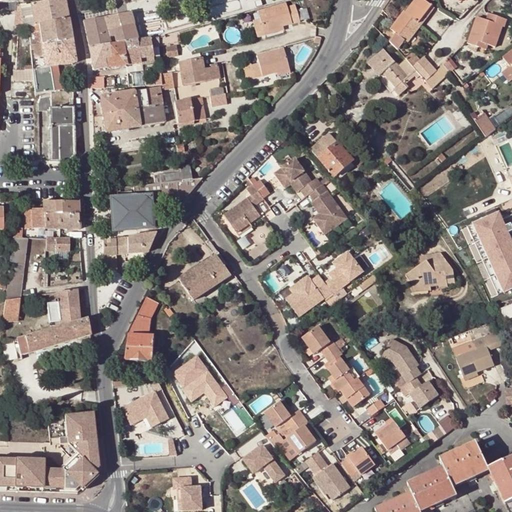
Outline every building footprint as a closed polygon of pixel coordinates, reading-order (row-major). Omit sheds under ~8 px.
[(68,19),(64,0),(54,0),(31,4),(34,25),(39,24),(68,19)] [(419,23),(432,6),(423,0),(415,0),(405,13),(419,23)] [(260,19),(264,31),(283,26),(292,23),(288,9),(286,1),(257,10),(260,19)] [(20,5),(25,27),(29,27),(26,4),(20,5)] [(34,25),(31,4),(26,4),(29,27),(31,26),(34,25)] [(25,27),(20,5),(17,5),(17,12),(15,12),(14,29),(18,29),(25,27)] [(296,7),(288,9),(292,23),(300,21),(296,7)] [(392,28),(391,30),(396,34),(391,42),(399,50),(406,41),(419,23),(405,13),(404,12),(392,28)] [(130,13),(104,18),(106,31),(133,26),(130,13)] [(486,22),(477,19),(468,43),(479,47),(481,43),(488,45),(495,48),(502,27),(504,28),(506,21),(489,15),(486,22)] [(137,40),(133,26),(106,31),(104,18),(83,22),(89,48),(102,46),(123,42),(136,40),(137,40)] [(33,33),(35,45),(71,39),(68,19),(39,24),(40,32),(33,33)] [(265,35),(264,31),(260,19),(253,21),(258,37),(265,35)] [(34,25),(31,26),(33,39),(31,39),(32,46),(35,45),(33,33),(40,32),(39,24),(34,25)] [(283,26),(264,31),(265,35),(284,29),(283,26)] [(179,35),(165,37),(165,36),(164,36),(158,38),(159,44),(160,44),(161,46),(180,43),(179,35)] [(140,63),(153,61),(153,56),(151,47),(158,46),(159,46),(159,44),(158,38),(150,38),(149,37),(137,40),(136,40),(140,63)] [(32,70),(57,67),(75,64),(71,39),(35,45),(32,46),(30,46),(32,66),(32,70)] [(136,40),(123,42),(127,65),(140,63),(136,40)] [(123,42),(102,46),(105,69),(127,65),(123,42)] [(102,46),(89,48),(92,70),(105,69),(102,46)] [(151,47),(153,56),(159,55),(158,46),(151,47)] [(166,47),(167,57),(177,56),(176,46),(166,47)] [(257,55),(259,63),(261,71),(288,65),(284,48),(257,55)] [(416,79),(420,76),(426,83),(427,81),(404,59),(397,65),(383,50),(368,64),(380,77),(383,74),(395,88),(393,90),(399,97),(409,87),(404,82),(408,78),(412,74),(416,79)] [(511,82),(511,81),(511,50),(503,58),(510,66),(502,73),(511,82)] [(415,67),(422,74),(432,65),(425,57),(415,67)] [(209,68),(202,70),(200,59),(178,63),(179,71),(182,86),(219,79),(216,64),(209,65),(209,68)] [(453,71),(457,67),(451,60),(447,64),(453,71)] [(261,71),(259,63),(252,66),(251,63),(243,66),(245,74),(261,71)] [(276,72),(289,68),(288,65),(261,71),(262,76),(276,72)] [(436,74),(438,71),(432,65),(422,74),(428,80),(436,74)] [(34,81),(35,94),(60,90),(57,67),(32,70),(34,81)] [(438,71),(436,74),(441,80),(450,73),(444,67),(438,71)] [(15,81),(34,81),(32,70),(23,70),(16,70),(15,81)] [(245,74),(247,80),(262,76),(261,71),(245,74)] [(162,86),(163,89),(174,88),(172,72),(162,74),(162,79),(162,86)] [(428,80),(427,81),(426,83),(432,89),(441,80),(436,74),(428,80)] [(91,77),(92,88),(109,88),(108,77),(91,77)] [(125,112),(162,106),(159,87),(100,97),(103,115),(125,112)] [(222,87),(210,89),(211,96),(223,94),(222,87)] [(73,99),(72,88),(60,90),(35,94),(35,112),(49,112),(49,161),(68,161),(75,154),(73,107),(70,107),(69,99),(73,99)] [(455,94),(460,101),(463,103),(470,97),(462,88),(455,94)] [(212,104),(226,102),(225,93),(223,94),(211,96),(212,104)] [(177,124),(204,120),(201,97),(176,102),(174,102),(174,104),(177,124)] [(162,106),(125,112),(128,129),(165,122),(162,106)] [(103,115),(105,132),(128,129),(125,112),(103,115)] [(485,114),(478,118),(475,121),(485,137),(496,129),(485,114)] [(366,135),(373,129),(364,117),(357,124),(366,135)] [(335,178),(353,162),(351,159),(329,134),(311,150),(335,178)] [(488,142),(491,148),(505,143),(502,136),(488,142)] [(375,151),(369,143),(355,156),(361,163),(375,151)] [(507,151),(505,143),(491,148),(493,156),(507,151)] [(463,157),(465,162),(476,155),(484,151),(482,147),(474,150),(468,154),(463,157)] [(375,151),(361,163),(363,165),(377,153),(375,151)] [(447,159),(442,152),(437,156),(443,163),(447,159)] [(355,156),(351,159),(353,162),(357,166),(361,163),(355,156)] [(273,176),(282,187),(289,181),(299,194),(301,193),(305,199),(309,196),(321,187),(316,180),(311,184),(293,161),(273,176)] [(180,173),(181,180),(192,179),(189,164),(179,166),(180,173)] [(180,173),(154,176),(155,184),(181,180),(180,173)] [(179,207),(202,178),(192,179),(181,180),(155,184),(134,186),(134,196),(110,198),(112,231),(138,229),(138,228),(152,227),(150,200),(168,198),(179,207)] [(299,194),(289,181),(282,187),(285,191),(290,187),(297,195),(299,194)] [(321,187),(309,196),(315,203),(325,216),(316,223),(326,236),(348,219),(322,186),(321,187)] [(248,200),(254,208),(264,201),(254,187),(247,192),(251,198),(248,200)] [(225,217),(237,235),(250,225),(261,218),(254,208),(248,200),(225,217)] [(60,215),(61,229),(79,229),(79,224),(77,202),(42,201),(42,209),(42,215),(60,215)] [(316,223),(325,216),(315,203),(312,205),(320,216),(313,220),(316,223)] [(25,209),(25,228),(61,229),(60,215),(42,215),(42,209),(25,209)] [(511,264),(511,242),(508,233),(508,232),(492,239),(489,233),(505,226),(499,212),(472,224),(488,258),(503,292),(503,293),(511,288),(511,271),(507,274),(504,268),(511,264)] [(488,258),(472,224),(467,226),(482,261),(488,258)] [(253,229),(250,225),(237,235),(240,238),(253,229)] [(508,232),(508,233),(511,231),(508,225),(505,226),(489,233),(492,239),(508,232)] [(13,238),(22,238),(22,229),(14,229),(13,238)] [(116,240),(117,255),(148,252),(156,233),(127,237),(127,238),(116,240)] [(5,299),(20,297),(27,238),(22,238),(13,238),(12,238),(8,277),(7,282),(6,289),(5,299)] [(47,238),(46,250),(66,251),(66,239),(47,238)] [(116,240),(103,242),(103,256),(117,255),(116,240)] [(403,242),(399,245),(404,252),(408,248),(403,242)] [(401,254),(404,252),(399,245),(396,248),(401,254)] [(333,278),(325,284),(332,293),(333,294),(338,301),(344,297),(339,290),(363,273),(349,252),(337,260),(342,269),(331,276),(333,278)] [(117,255),(103,256),(103,264),(117,262),(117,255)] [(445,287),(445,284),(452,283),(450,273),(439,256),(424,258),(425,262),(419,266),(404,277),(410,285),(411,297),(425,295),(425,292),(428,292),(428,286),(435,285),(436,288),(445,287)] [(230,277),(216,257),(180,281),(195,302),(230,277)] [(503,292),(488,258),(482,261),(497,295),(503,292)] [(334,263),(338,269),(330,274),(331,276),(342,269),(337,260),(334,263)] [(104,272),(117,271),(117,262),(103,264),(104,272)] [(363,291),(377,281),(373,276),(359,286),(363,291)] [(303,292),(289,302),(300,317),(332,293),(325,284),(320,277),(313,282),(309,277),(298,286),(303,292)] [(288,300),(289,302),(303,292),(298,286),(292,290),(295,295),(288,300)] [(56,292),(57,299),(57,302),(59,321),(60,321),(61,326),(80,320),(77,290),(56,292)] [(5,301),(3,322),(18,321),(20,299),(5,301)] [(152,319),(159,304),(148,299),(139,317),(130,335),(126,357),(125,363),(152,363),(154,336),(151,336),(152,319)] [(59,321),(57,302),(55,303),(48,303),(50,322),(56,321),(59,321)] [(511,303),(500,309),(504,319),(511,316),(511,303)] [(91,334),(88,318),(80,320),(61,326),(56,327),(17,338),(20,355),(90,334),(91,334)] [(491,321),(486,323),(490,333),(495,330),(491,321)] [(337,348),(334,344),(332,341),(330,342),(318,326),(302,338),(310,348),(313,353),(314,354),(320,350),(325,357),(337,348)] [(498,337),(495,330),(490,333),(472,340),(475,348),(455,356),(463,378),(477,372),(484,369),(494,365),(488,349),(501,344),(499,339),(498,337)] [(334,344),(337,348),(345,342),(342,338),(334,344)] [(382,357),(394,364),(408,384),(416,378),(420,375),(416,368),(419,366),(405,347),(390,340),(382,357)] [(188,348),(176,361),(185,368),(197,356),(188,348)] [(342,354),(337,348),(325,357),(328,361),(330,363),(339,356),(342,354)] [(324,364),(328,369),(341,359),(339,356),(330,363),(328,361),(324,364)] [(355,382),(348,371),(350,370),(341,359),(328,369),(333,376),(336,380),(332,383),(340,393),(341,392),(355,382)] [(368,377),(375,372),(372,369),(369,371),(366,374),(368,377)] [(39,371),(40,380),(49,378),(48,370),(39,371)] [(204,393),(211,403),(224,393),(208,371),(182,390),(191,402),(204,393)] [(478,376),(477,372),(463,378),(465,381),(478,376)] [(422,386),(416,378),(408,384),(404,387),(420,409),(439,396),(432,387),(428,382),(422,386)] [(341,392),(345,397),(348,401),(354,409),(370,396),(358,379),(355,382),(341,392)] [(170,420),(155,392),(122,409),(129,423),(145,415),(147,419),(152,429),(170,420)] [(227,398),(224,393),(211,403),(214,407),(227,398)] [(251,399),(248,395),(240,402),(242,406),(251,399)] [(281,403),(291,418),(294,416),(283,401),(281,403)] [(373,417),(385,408),(380,401),(368,410),(373,417)] [(294,416),(291,418),(281,403),(266,414),(276,429),(287,421),(292,427),(304,418),(300,412),(294,416)] [(93,412),(65,416),(68,443),(77,442),(79,454),(63,469),(45,469),(45,459),(17,458),(20,491),(76,493),(97,473),(94,471),(99,466),(93,412)] [(131,427),(147,419),(145,415),(129,423),(131,427)] [(438,423),(446,434),(456,426),(449,416),(438,423)] [(304,426),(307,424),(308,424),(304,418),(292,427),(296,432),(287,439),(299,455),(316,442),(310,433),(304,426)] [(392,419),(385,423),(386,425),(388,427),(377,436),(388,451),(396,444),(399,449),(401,450),(409,444),(392,419)] [(292,427),(287,421),(276,429),(281,435),(283,433),(292,427)] [(374,433),(377,436),(388,427),(386,425),(374,433)] [(283,433),(287,439),(296,432),(292,427),(283,433)] [(429,446),(444,435),(439,428),(423,439),(429,446)] [(265,437),(270,443),(278,437),(274,431),(265,437)] [(272,446),(282,439),(280,436),(278,437),(270,443),(272,446)] [(299,455),(287,439),(279,445),(291,461),(299,455)] [(68,443),(79,454),(77,442),(68,443)] [(375,510),(375,511),(424,511),(429,510),(430,511),(470,511),(475,510),(472,503),(463,484),(489,472),(507,511),(511,511),(511,458),(487,470),(475,444),(440,460),(444,468),(407,485),(411,494),(375,510)] [(376,448),(382,456),(385,454),(379,446),(376,448)] [(262,447),(243,461),(254,475),(263,468),(275,484),(285,477),(262,447)] [(328,448),(323,451),(332,465),(337,461),(328,448)] [(348,460),(342,464),(350,476),(357,471),(362,476),(376,466),(363,449),(355,455),(348,460)] [(316,477),(334,502),(351,489),(336,468),(331,471),(329,468),(318,453),(306,462),(309,467),(317,477),(316,477)] [(0,490),(20,491),(17,458),(0,457),(0,490)] [(309,467),(306,462),(295,470),(299,474),(309,467)] [(368,480),(377,473),(378,469),(376,466),(362,476),(364,479),(368,480)] [(191,477),(177,478),(178,488),(182,488),(183,498),(184,510),(203,509),(201,486),(192,486),(191,477)]
